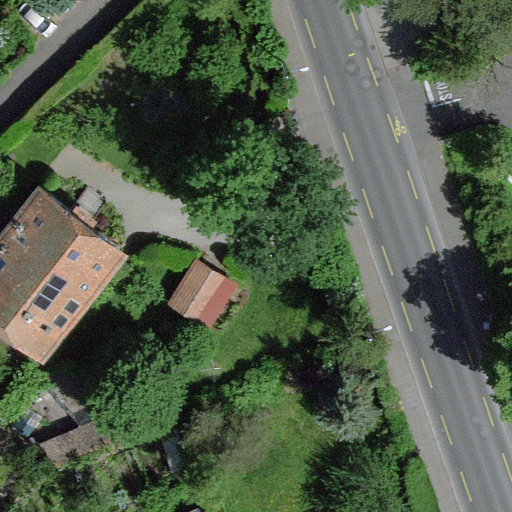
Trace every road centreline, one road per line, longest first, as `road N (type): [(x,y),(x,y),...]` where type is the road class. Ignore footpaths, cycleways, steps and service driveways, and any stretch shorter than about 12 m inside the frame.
road 1 (secondary): [(500,511),(327,0)]
road 2 (residential): [(116,0),(0,112)]
